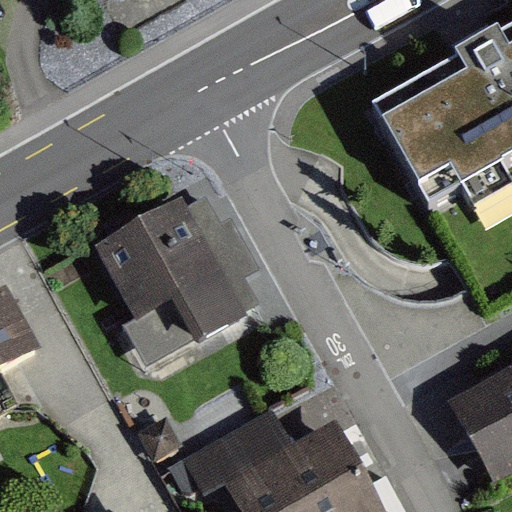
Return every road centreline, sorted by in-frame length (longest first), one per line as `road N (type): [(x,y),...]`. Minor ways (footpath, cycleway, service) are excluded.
road 1 (residential): [(235,144),(441,511)]
road 2 (secondary): [(0,197),(199,86)]
road 3 (secondary): [(199,86),(353,0)]
road 4 (unknown): [(381,405),(511,331)]
